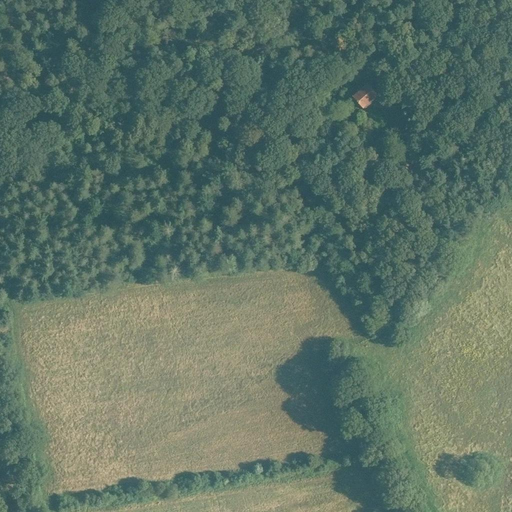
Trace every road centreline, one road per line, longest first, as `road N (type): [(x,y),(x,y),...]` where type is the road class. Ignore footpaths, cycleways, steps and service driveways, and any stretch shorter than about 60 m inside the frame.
road 1 (track): [(49,139),(235,129),(306,85),(426,68),(488,6)]
road 2 (track): [(0,167),(47,148),(116,0)]
